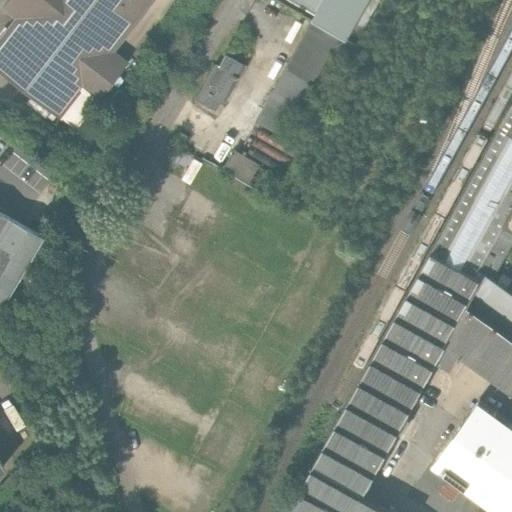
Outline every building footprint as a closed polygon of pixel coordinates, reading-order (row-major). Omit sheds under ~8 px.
[(156,0),(8,0),(1,10),(14,19),(0,38),(0,72),(61,118),(83,89),(100,101),(129,63),(116,53),(156,0)] [(311,22),(345,42),(368,0),(297,0),(317,11),(311,22)] [(261,126),(282,138),(328,54),(349,65),(358,50),(345,42),(311,22),(303,38),(309,41),(261,126)] [(244,67),(225,57),(219,69),(215,67),(195,102),(213,112),(220,101),(224,103),(244,67)] [(511,108),(500,129),(511,136),(511,108)] [(504,228),(504,225),(511,210),(511,136),(500,129),(434,251),(481,278),(484,273),(487,268),(489,262),(504,228)] [(231,154),(221,171),(258,192),(268,173),(257,170),(231,154)] [(0,210),(0,307),(43,235),(0,210)] [(511,233),(504,228),(489,262),(487,268),(484,273),(494,280),(511,243),(511,233)] [(434,251),(364,376),(414,402),(435,365),(445,347),(467,304),(481,278),(434,251)] [(481,278),(467,304),(511,336),(511,292),(494,280),(484,273),(481,278)] [(511,394),(511,336),(467,304),(445,347),(459,356),(511,394)] [(460,366),(459,356),(445,347),(435,365),(460,366)] [(353,511),(361,499),(414,402),(364,376),(288,511),(353,511)] [(464,484),(485,499),(511,463),(511,422),(479,399),(433,463),(453,477),(441,493),(451,500),(464,484)] [(511,511),(511,463),(485,499),(494,506),(489,511),(511,511)] [(384,511),(361,499),(353,511),(384,511)]
